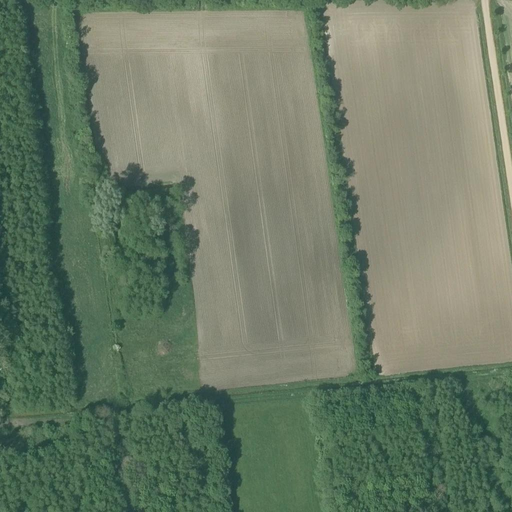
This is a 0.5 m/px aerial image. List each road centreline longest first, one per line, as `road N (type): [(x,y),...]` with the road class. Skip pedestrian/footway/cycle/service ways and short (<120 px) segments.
road 1 (track): [(511,376),(0,425)]
road 2 (track): [(486,0),(511,180)]
